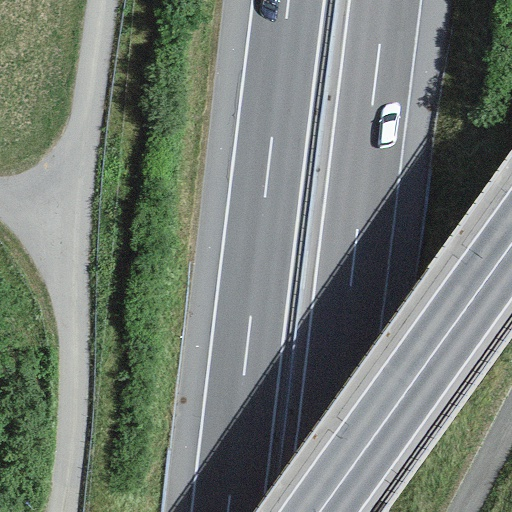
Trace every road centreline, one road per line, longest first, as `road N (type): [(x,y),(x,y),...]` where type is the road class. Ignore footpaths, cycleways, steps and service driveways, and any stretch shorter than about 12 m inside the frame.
road 1 (motorway): [(326,511),(388,0)]
road 2 (motorway): [(287,0),(227,511)]
road 3 (unclassified): [(62,511),(74,390),(76,210),(103,0)]
road 4 (primary): [(511,243),(319,511)]
